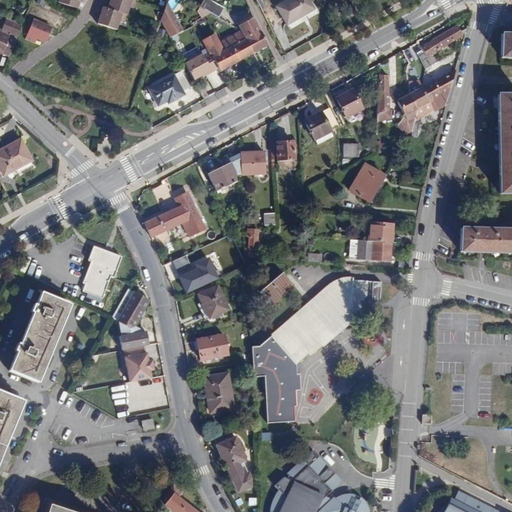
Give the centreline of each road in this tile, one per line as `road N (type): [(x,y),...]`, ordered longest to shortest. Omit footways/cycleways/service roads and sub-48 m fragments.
road 1 (residential): [(483,15),(429,198),(421,282)]
road 2 (tertiary): [(188,438),(173,329),(148,258),(109,188)]
road 3 (residential): [(399,511),(421,282)]
road 4 (residential): [(5,511),(29,469),(188,438)]
road 5 (tertiary): [(242,112),(410,21)]
road 6 (unknown): [(400,492),(347,482),(315,446),(312,380)]
road 7 (tertiary): [(242,112),(92,181)]
road 8 (tertiary): [(109,188),(242,112)]
road 9 (residential): [(0,89),(92,181)]
